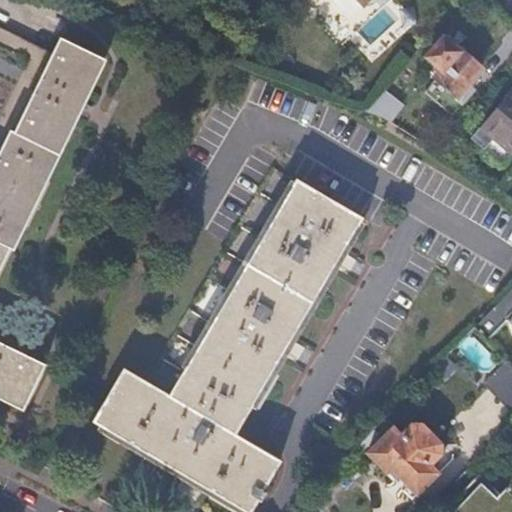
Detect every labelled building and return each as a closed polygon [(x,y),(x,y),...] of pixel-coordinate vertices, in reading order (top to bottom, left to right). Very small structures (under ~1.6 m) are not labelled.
[(245,14),(230,27),(241,39),(255,26),(245,14)] [(0,392),(20,403),(41,359),(0,339),(0,257),(21,216),(24,217),(46,175),(41,173),(100,53),(58,32),(49,48),(0,23),(0,392)] [(224,33),(211,45),(219,55),(233,42),(224,33)] [(457,51),(443,38),(427,56),(424,59),(439,73),(432,81),(452,99),(480,67),(458,49),(457,51)] [(392,123),(402,101),(377,89),(367,112),(392,123)] [(507,153),(511,147),(511,98),(505,92),(477,128),(507,153)] [(447,156),(458,163),(477,140),(462,126),(456,134),(440,152),(447,156)] [(208,488),(246,510),(255,497),(259,499),(265,490),(261,487),(276,461),(231,433),(264,377),(293,328),(319,284),(358,217),(321,195),(269,166),(227,236),(194,291),(172,329),(142,379),(122,368),(107,392),(89,382),(74,407),(93,417),(92,419),(108,429),(166,463),(208,488)] [(472,326),(485,339),(506,317),(511,322),(511,284),(495,303),(472,326)] [(511,367),(503,358),(480,382),(511,415),(511,414),(511,367)] [(439,450),(439,441),(419,422),(408,423),(398,434),(390,427),(364,454),(384,472),(388,468),(414,493),(435,471),(427,463),(439,450)] [(474,477),(443,510),(445,511),(511,511),(511,486),(508,483),(496,496),(474,476),(474,477)]
